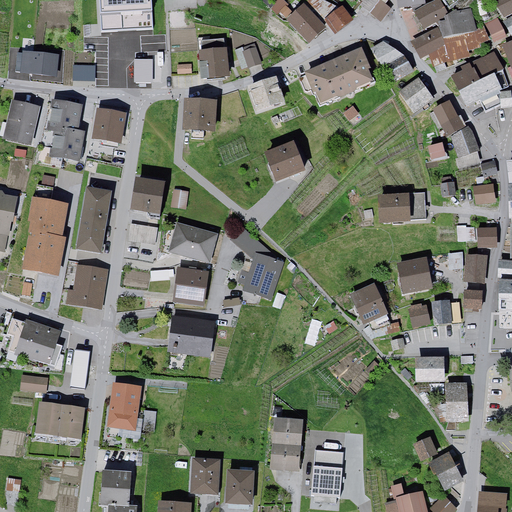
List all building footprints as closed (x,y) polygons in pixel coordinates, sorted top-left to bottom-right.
[(99,0),(101,32),(153,30),(151,0),(99,0)] [(286,17),(293,7),(282,0),(279,0),(274,9),(286,17)] [(366,0),(360,9),(381,25),(392,12),(387,8),(392,0),(366,0)] [(426,0),(399,0),(400,10),(427,7),(426,0)] [(511,0),(494,0),(506,22),(511,19),(511,0)] [(427,34),(413,43),(423,63),(431,58),(436,69),(470,60),(470,55),(481,52),(480,48),(492,45),(484,26),(477,28),(471,10),(450,15),(441,1),(415,16),(427,34)] [(305,8),(289,23),(312,46),(328,31),(305,8)] [(345,10),(326,23),(337,37),(355,24),(345,10)] [(499,21),(487,26),(495,45),(507,40),(499,21)] [(270,24),(260,41),(279,53),(289,37),(270,24)] [(382,44),(371,50),(394,86),(415,75),(405,58),(382,44)] [(256,49),(242,55),(249,71),(263,65),(256,49)] [(230,51),(202,54),(205,82),(233,80),(230,51)] [(451,75),(466,106),(475,102),(477,105),(481,103),(485,113),(500,106),(501,108),(511,106),(511,100),(511,90),(500,91),(500,90),(508,87),(502,70),(504,69),(494,51),(460,66),(462,70),(451,75)] [(363,52),(309,77),(323,108),(377,83),(363,52)] [(61,59),(23,55),(21,76),(59,81),(61,59)] [(97,68),(76,68),(75,83),(97,83),(97,68)] [(153,71),(136,71),(136,86),(153,86),(153,71)] [(279,80),(250,90),(260,115),(288,105),(279,80)] [(420,81),(400,95),(416,116),(435,102),(420,81)] [(218,104),(187,102),(185,134),(217,135),(218,104)] [(85,109),(53,103),(46,134),(56,136),(51,158),(81,164),(86,136),(80,135),(85,109)] [(42,112),(13,105),(4,143),(33,150),(42,112)] [(452,105),(435,113),(449,140),(466,131),(452,105)] [(128,116),(98,112),(94,143),(124,147),(128,116)] [(473,133),(453,140),(461,170),(482,166),(473,133)] [(297,144),(268,155),(279,187),(308,176),(297,144)] [(450,145),(431,150),(435,163),(453,158),(450,145)] [(496,164),(483,168),(486,181),(499,177),(496,164)] [(168,187),(139,182),(134,215),(164,219),(168,187)] [(455,186),(441,188),(443,201),(457,198),(455,186)] [(495,187),(474,190),(477,208),(497,205),(495,187)] [(172,207),(187,209),(190,191),(175,188),(172,207)] [(114,195),(88,191),(78,254),(104,258),(114,195)] [(19,201),(0,197),(0,252),(8,254),(19,201)] [(412,199),(381,200),(382,227),(413,225),(412,199)] [(71,209),(35,202),(28,237),(32,238),(25,273),(60,279),(68,242),(64,241),(71,209)] [(221,237),(179,226),(171,255),(212,267),(221,237)] [(159,230),(136,227),(133,245),(157,248),(159,230)] [(475,228),(458,229),(458,245),(476,244),(475,228)] [(244,230),(232,242),(254,261),(244,293),(273,302),(284,266),(244,230)] [(496,230),(477,231),(477,251),(497,250),(496,230)] [(463,255),(448,256),(449,274),(464,273),(463,255)] [(485,258),(467,257),(466,286),(483,287),(485,258)] [(429,261),(400,267),(405,297),(434,291),(429,261)] [(511,263),(500,264),(499,282),(511,282),(511,263)] [(109,273),(78,269),(72,309),(103,314),(109,273)] [(212,275),(180,271),(176,304),(207,308),(212,275)] [(511,283),(499,283),(499,311),(511,311),(511,283)] [(377,287),(352,297),(365,327),(390,316),(377,287)] [(484,295),(466,295),(466,312),(483,312),(484,295)] [(452,302),(433,305),(436,327),(455,325),(452,302)] [(429,308),(411,311),(415,331),(433,328),(429,308)] [(218,324),(175,319),(170,355),(213,360),(218,324)] [(62,336),(27,323),(16,355),(51,367),(62,336)] [(85,388),(91,350),(76,348),(70,385),(85,388)] [(447,360),(417,360),(417,386),(447,386),(447,360)] [(49,381),(23,378),(21,392),(47,395),(49,381)] [(144,389),(115,386),(109,429),(138,433),(144,389)] [(469,386),(447,387),(448,425),(470,425),(469,386)] [(87,410),(41,405),(37,436),(83,441),(87,410)] [(306,424),(276,421),(272,473),(301,475),(306,424)] [(432,441),(415,450),(422,464),(440,456),(432,441)] [(343,452),(314,449),(311,495),(339,497),(343,452)] [(452,456),(432,465),(444,493),(464,485),(452,456)] [(222,463),(193,461),(191,497),(220,498),(222,463)] [(257,474),(229,473),(228,507),(256,507),(257,474)] [(134,476),(106,474),(103,507),(131,509),(134,476)] [(22,482),(10,480),(7,493),(20,495),(22,482)] [(396,504),(386,506),(387,511),(427,511),(424,495),(419,496),(415,483),(392,488),(396,504)] [(505,511),(507,493),(478,490),(476,511),(505,511)] [(445,498),(431,511),(458,511),(459,511),(445,498)]
